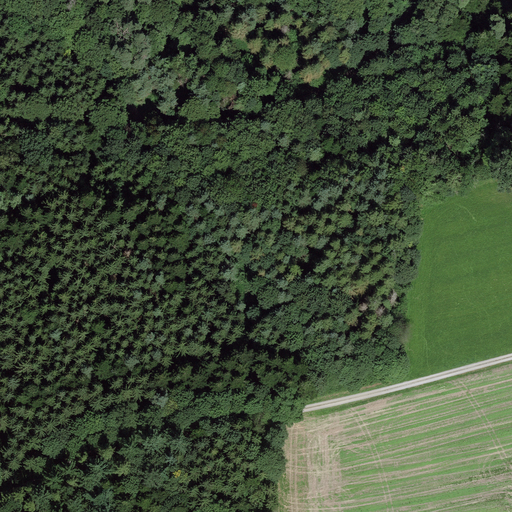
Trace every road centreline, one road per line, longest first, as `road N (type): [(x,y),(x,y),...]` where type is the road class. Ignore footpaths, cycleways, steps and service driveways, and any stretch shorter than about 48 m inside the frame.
road 1 (track): [(0,499),(125,441),(326,405),(511,357)]
road 2 (track): [(0,123),(147,126),(126,101),(30,31),(0,20)]
road 3 (track): [(147,126),(222,125),(319,94),(356,71),(415,0)]
